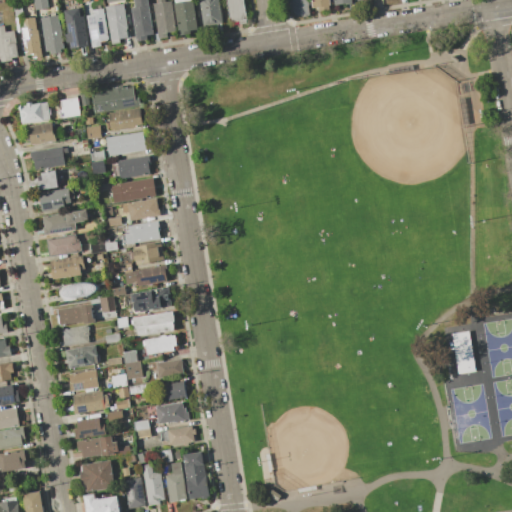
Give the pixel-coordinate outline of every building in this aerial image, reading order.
[(46,0),(48,8),(35,10),(33,0),(46,0)] [(137,42),(131,8),(135,7),(133,0),(148,0),(154,35),(146,36),(147,40),(137,42)] [(153,4),(158,3),(157,0),(165,0),(166,2),(172,1),(176,31),(167,32),(168,38),(159,39),(153,4)] [(179,35),(174,3),(175,3),(174,0),(193,0),(198,29),(190,30),(191,34),(179,35)] [(218,0),(223,24),(204,27),(199,0),(218,0)] [(230,22),(226,0),(243,0),(247,19),(246,20),(246,23),(232,25),(231,22),(230,22)] [(307,0),(310,15),(292,18),(289,0),(307,0)] [(312,8),(311,0),(330,0),(331,5),(323,6),(324,10),(319,11),(318,7),(312,8)] [(20,1),(22,15),(13,17),(11,2),(20,1)] [(112,44),(105,6),(124,4),(129,38),(120,39),(120,43),(112,44)] [(89,46),(70,49),(69,42),(66,42),(65,34),(68,34),(64,10),(79,8),(80,16),(84,16),(89,46)] [(92,47),(87,16),(93,15),(92,10),(103,8),(109,40),(99,41),(100,46),(92,47)] [(41,18),(58,15),(64,49),(59,49),(60,53),(50,55),(50,51),(47,51),(41,18)] [(42,56),(33,58),(32,54),(26,55),(21,28),(25,27),(23,19),(35,17),(42,56)] [(0,62),(0,26),(4,25),(6,32),(14,30),(18,57),(12,58),(12,60),(0,62)] [(140,106),(95,113),(92,93),(112,89),(112,88),(122,86),(123,88),(133,86),(134,98),(139,97),(140,106)] [(89,105),(82,106),(80,95),(87,94),(89,105)] [(80,115),(60,118),(59,110),(62,109),(60,100),(77,98),(80,115)] [(22,124),(21,117),(19,117),(17,107),(27,105),(27,103),(32,102),(32,104),(47,102),(48,108),(50,108),(51,115),(49,115),(50,120),(43,121),(22,124)] [(111,132),(108,113),(140,108),(143,127),(111,132)] [(85,118),(92,117),(93,124),(86,125),(85,118)] [(31,145),(28,126),(51,122),(53,131),(54,130),(56,141),(31,145)] [(101,137),(88,139),(86,127),(99,125),(101,137)] [(143,131),(145,150),(109,156),(106,137),(143,131)] [(65,166),(53,167),(53,165),(33,168),(30,152),(62,147),(62,148),(66,148),(67,153),(63,154),(65,166)] [(92,161),(90,153),(104,151),(105,159),(92,161)] [(150,174),(120,179),(117,161),(148,156),(150,164),(149,165),(150,174)] [(92,162),(103,161),(105,172),(93,174),(92,162)] [(40,191),(38,181),(43,180),(42,173),(56,171),(58,188),(40,191)] [(152,178),(155,197),(114,203),(111,186),(120,185),(119,183),(152,178)] [(42,211),(39,193),(69,188),(71,207),(42,211)] [(160,216),(130,221),(127,203),(157,198),(160,216)] [(43,217),(86,210),(88,221),(75,223),(76,230),(44,235),(43,228),(44,228),(43,217)] [(120,217),(121,225),(109,226),(108,219),(120,217)] [(160,240),(126,245),(124,233),(128,233),(127,225),(157,221),(160,240)] [(49,257),(46,239),(76,235),(76,240),(80,239),(82,251),(78,252),(79,253),(49,257)] [(106,252),(91,254),(89,241),(104,239),(105,243),(106,252)] [(117,250),(106,252),(105,243),(116,242),(117,250)] [(163,259),(135,263),(134,260),(131,261),(131,263),(119,265),(118,254),(133,251),(132,246),(160,242),(163,259)] [(50,261),(83,256),(85,268),(81,269),(82,275),(53,279),(50,261)] [(129,263),(130,270),(121,271),(120,265),(129,263)] [(166,281),(137,286),(136,283),(125,284),(124,272),(135,271),(134,269),(164,265),(166,281)] [(59,290),(60,287),(62,285),(65,286),(66,286),(68,287),(70,286),(74,285),(77,284),(80,283),(80,284),(82,284),(83,283),(85,283),(86,283),(89,283),(90,284),(92,284),(93,285),(95,285),(96,285),(97,285),(98,284),(100,282),(102,282),(104,282),(105,282),(105,283),(104,283),(103,284),(102,284),(101,285),(100,285),(99,286),(99,287),(99,288),(100,289),(102,289),(104,289),(106,289),(108,289),(108,290),(107,290),(105,290),(103,290),(102,291),(98,291),(97,292),(95,293),(94,294),(91,296),(86,297),(82,299),(74,300),(70,301),(66,301),(64,300),(61,298),(60,296),(59,293),(59,290)] [(124,287),(126,294),(113,296),(111,288),(124,287)] [(170,305),(135,311),(134,306),(131,307),(129,294),(132,294),(132,292),(167,287),(170,305)] [(113,296),(115,311),(101,313),(99,298),(113,296)] [(57,309),(92,304),(92,308),(90,308),(92,318),(93,318),(94,323),(83,324),(83,322),(60,326),(57,309)] [(132,318),(173,312),(175,322),(173,322),(174,331),(137,336),(136,329),(133,329),(132,318)] [(117,319),(127,318),(128,327),(118,328),(117,319)] [(61,330),(87,326),(89,342),(64,346),(61,330)] [(452,334),(469,331),(475,371),(458,373),(452,334)] [(104,336),(120,333),(121,341),(105,344),(104,336)] [(147,355),(144,340),(160,337),(160,336),(166,334),(166,336),(175,335),(177,346),(174,346),(174,350),(147,355)] [(0,339),(5,339),(6,346),(10,345),(12,355),(0,357),(0,339)] [(97,345),(99,360),(96,364),(68,369),(65,351),(97,345)] [(136,351),(137,361),(124,363),(123,353),(136,351)] [(107,359),(119,357),(120,364),(108,366),(107,359)] [(183,375),(159,379),(156,363),(180,359),(183,375)] [(124,363),(137,361),(140,361),(143,378),(127,380),(126,374),(124,363)] [(0,383),(0,364),(9,363),(9,364),(13,363),(14,372),(10,372),(12,381),(0,383)] [(98,387),(70,391),(69,382),(70,382),(69,374),(96,369),(98,387)] [(127,380),(127,386),(113,388),(111,376),(126,374),(127,380)] [(186,397),(156,402),(153,386),(183,381),(186,397)] [(16,403),(0,405),(0,386),(13,384),(14,391),(18,391),(20,401),(16,402),(16,403)] [(128,387),(145,385),(146,392),(130,395),(128,387)] [(127,387),(129,397),(119,399),(117,388),(127,387)] [(74,414),(72,405),(74,405),(72,397),(102,391),(103,396),(108,395),(110,407),(105,407),(105,409),(74,414)] [(114,400),(128,398),(129,407),(115,409),(114,400)] [(190,420),(158,425),(155,406),(181,402),(183,409),(185,408),(186,413),(189,412),(190,420)] [(19,426),(0,429),(0,409),(16,407),(19,426)] [(122,419),(108,421),(106,412),(120,409),(122,419)] [(75,440),(74,429),(77,429),(76,421),(99,417),(101,426),(105,425),(107,434),(75,440)] [(148,420),(149,429),(135,431),(133,422),(148,420)] [(167,430),(193,426),(195,442),(169,446),(167,430)] [(0,430),(24,427),(26,439),(22,440),(23,446),(0,450),(0,430)] [(135,431),(149,429),(150,437),(136,439),(135,431)] [(76,441),(112,435),(113,443),(118,442),(119,447),(129,446),(130,454),(118,456),(118,452),(114,452),(115,454),(108,455),(108,457),(104,457),(104,456),(101,456),(101,455),(82,459),(81,452),(78,452),(76,441)] [(159,450),(171,448),(173,461),(161,463),(159,450)] [(0,454),(26,450),(28,460),(25,460),(26,468),(2,472),(1,468),(0,468),(0,454)] [(137,455),(146,452),(148,462),(139,464),(137,455)] [(189,499),(181,455),(201,452),(209,498),(202,499),(202,497),(189,499)] [(110,461),(115,487),(86,492),(85,486),(82,486),(79,472),(83,471),(82,466),(110,461)] [(169,502),(165,476),(172,474),(171,464),(181,462),(187,499),(169,502)] [(148,506),(141,465),(151,464),(153,473),(161,472),(166,499),(160,500),(161,503),(148,506)] [(129,468),(130,475),(123,477),(122,469),(129,468)] [(146,505),(139,506),(140,507),(128,509),(123,480),(141,477),(146,505)] [(25,511),(22,494),(40,491),(43,511),(25,511)] [(119,511),(86,511),(84,496),(95,494),(96,500),(120,496),(121,507),(119,507),(119,511)] [(19,511),(0,511),(0,502),(6,501),(6,499),(17,497),(19,511)]
